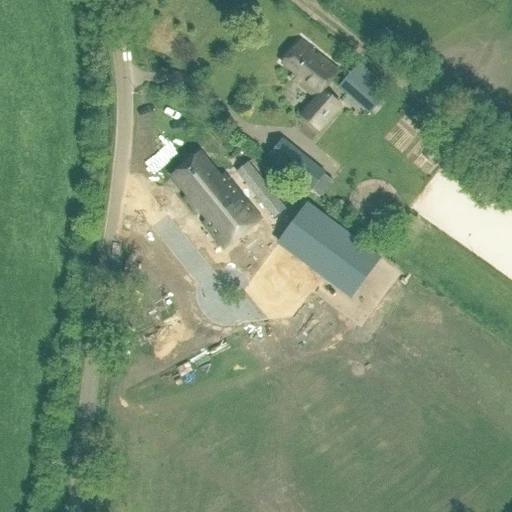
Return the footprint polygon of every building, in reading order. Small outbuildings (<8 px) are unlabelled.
[(339,72),(300,42),(282,63),(294,72),(290,77),(315,99),(301,116),(317,130),(339,105),(323,91),(339,72)] [(356,66),(339,86),(371,112),(389,92),(356,66)] [(299,154),(283,141),(267,159),(284,174),(287,171),(310,191),(325,173),(301,152),(299,154)] [(252,280),(285,252),(259,221),(260,220),(225,176),(233,170),(213,146),(200,156),(174,177),(190,196),(185,199),(225,249),(226,248),(252,280)] [(291,216),(248,162),(236,171),(274,220),(274,219),(279,225),(291,216)] [(291,228),(279,244),(295,256),(350,298),(380,259),(308,205),(291,228)] [(198,275),(211,256),(186,240),(174,259),(198,275)]
